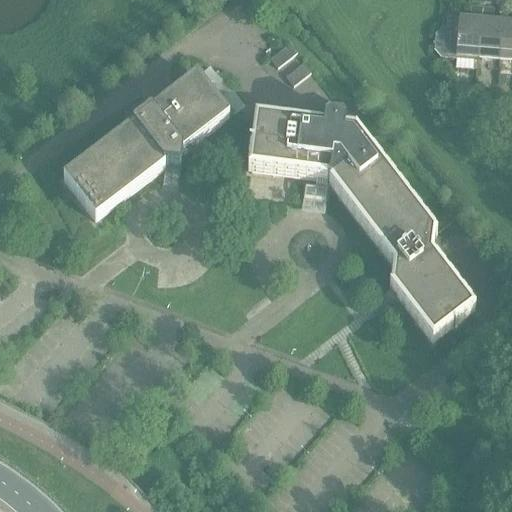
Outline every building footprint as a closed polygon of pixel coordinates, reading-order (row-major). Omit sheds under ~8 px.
[(476,72),(481,11),(473,10),(472,23),(447,21),(446,31),(441,30),(441,33),(435,38),(433,52),(441,63),(455,64),(455,60),(456,60),(455,70),(476,72)] [(498,64),(501,25),(487,24),(488,11),(481,11),(476,72),(477,72),(478,62),(498,64)] [(511,64),(511,25),(501,25),(498,64),(511,64)] [(277,71),(296,56),(289,46),(269,61),(277,71)] [(303,68),(286,81),(293,89),(310,76),(303,68)] [(200,77),(232,119),(244,109),(218,74),(215,76),(210,70),(200,77)] [(181,158),(228,122),(196,80),(150,116),(139,102),(120,116),(131,130),(63,183),(95,224),(164,171),(179,173),(181,158)] [(475,94),(473,110),(481,111),(488,111),(489,95),(475,94)] [(251,177),(316,186),(327,187),(393,274),(391,294),(390,294),(430,346),(470,315),(430,262),(433,243),(433,242),(353,138),(344,137),(344,131),(349,128),(335,109),(317,124),(321,129),(320,133),(257,125),(251,177)] [(511,295),(500,306),(508,315),(511,311),(511,295)]
